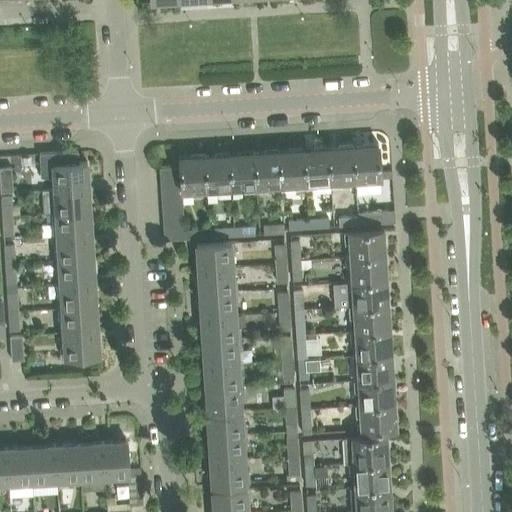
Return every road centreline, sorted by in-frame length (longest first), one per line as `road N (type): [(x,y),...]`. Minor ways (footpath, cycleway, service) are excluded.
road 1 (tertiary): [(422,93),(121,110)]
road 2 (residential): [(144,394),(140,244),(121,110)]
road 3 (secondary): [(486,511),(470,241)]
road 4 (secondary): [(444,91),(470,241)]
road 5 (secondary): [(470,241),(467,90)]
road 6 (residential): [(0,403),(144,394)]
road 7 (residential): [(177,511),(173,416),(144,394)]
road 8 (tertiary): [(121,110),(0,119)]
